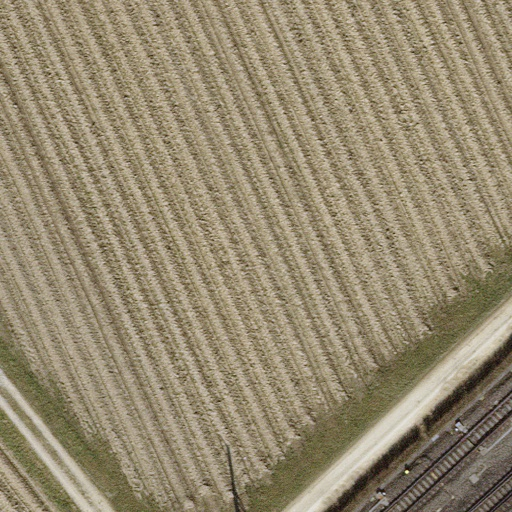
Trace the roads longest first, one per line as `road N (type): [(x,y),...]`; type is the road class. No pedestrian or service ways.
road 1 (track): [(308,511),(511,322)]
road 2 (track): [(102,511),(0,384)]
